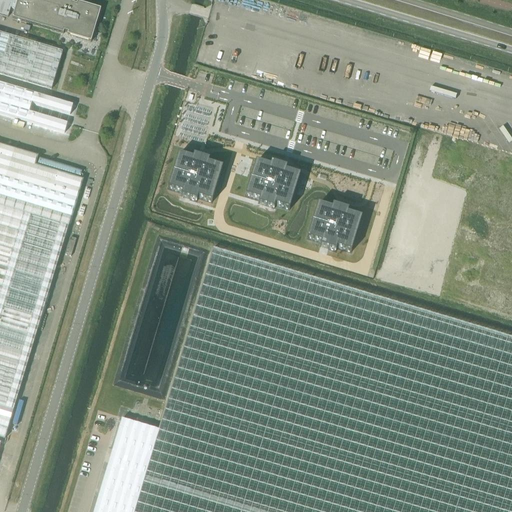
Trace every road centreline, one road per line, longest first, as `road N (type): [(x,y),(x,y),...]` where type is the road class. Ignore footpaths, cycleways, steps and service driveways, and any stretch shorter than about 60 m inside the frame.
road 1 (unclassified): [(161,0),(162,40),(21,511)]
road 2 (tertiary): [(349,0),(511,49)]
